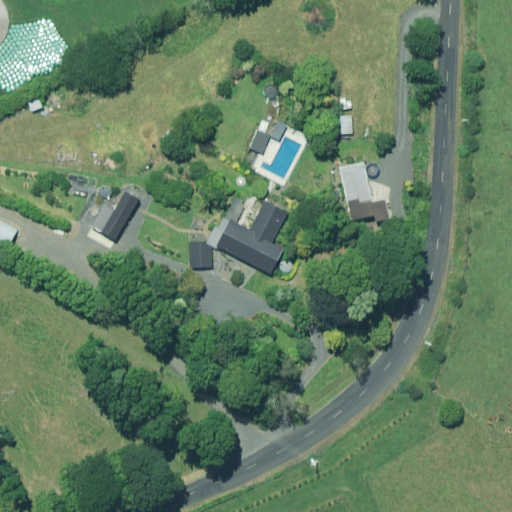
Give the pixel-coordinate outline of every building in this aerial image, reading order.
[(355,117),(343,117),(344,134),(355,134),(355,117)] [(272,135),(260,129),(251,149),(264,154),(272,135)] [(375,204),(367,164),(345,169),(356,221),(378,216),(380,223),(393,220),(389,201),(375,204)] [(146,193),(132,186),(120,208),(108,201),(94,227),(120,241),(146,193)] [(300,218),(266,202),(252,231),(232,221),(225,234),(219,248),(276,276),(289,251),(273,243),(280,228),(292,234),(300,218)] [(192,215),(171,204),(163,220),(185,230),(192,215)] [(21,230),(0,219),(0,251),(8,255),(21,230)]
